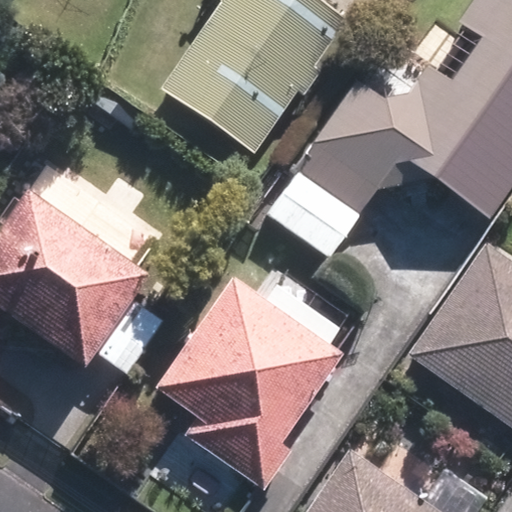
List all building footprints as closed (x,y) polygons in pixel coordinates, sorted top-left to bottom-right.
[(244,140),(337,7),(327,0),(204,0),(152,74),(244,140)] [(417,65),(397,93),(372,100),(348,82),(288,168),(290,169),(260,213),(323,257),(372,189),(425,181),(482,220),(511,176),(511,2),(509,0),(462,0),(447,23),(470,38),(439,82),(417,65)] [(119,361),(158,307),(126,284),(141,262),(18,175),(0,200),(0,302),(75,356),(87,338),(119,361)] [(511,263),(479,241),(400,353),(511,433),(511,263)] [(223,263),(145,376),(188,405),(176,422),(257,478),(287,436),(276,429),(337,341),(223,263)] [(436,511),(342,445),(295,511),(436,511)]
